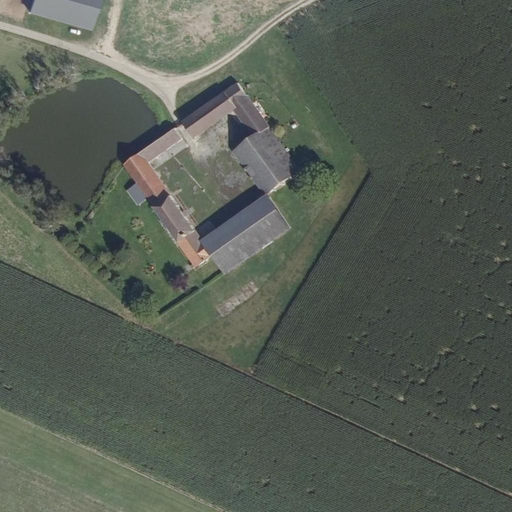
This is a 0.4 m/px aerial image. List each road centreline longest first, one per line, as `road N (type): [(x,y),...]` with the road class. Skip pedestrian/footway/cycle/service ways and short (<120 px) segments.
road 1 (track): [(160,86),(216,69),(318,0)]
road 2 (unclassified): [(0,26),(160,86)]
